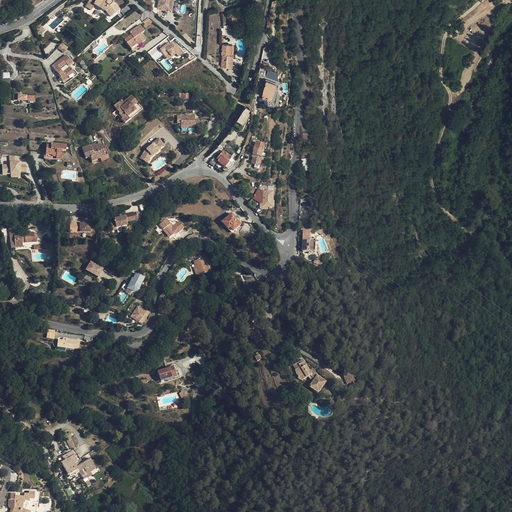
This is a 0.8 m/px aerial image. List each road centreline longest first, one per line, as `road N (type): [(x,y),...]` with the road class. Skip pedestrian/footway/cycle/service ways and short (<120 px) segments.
road 1 (unclassified): [(289,244),(282,267),(268,273),(190,238),(161,273),(152,319),(139,334),(0,314)]
road 2 (track): [(481,0),(445,35),(440,79),(450,93),(430,173),(440,205),(470,235),(496,243),(511,266)]
road 3 (unclassified): [(300,0),(289,244)]
road 4 (unclassified): [(193,170),(103,205),(0,204)]
road 5 (residential): [(193,170),(249,85),(269,0)]
road 6 (unknown): [(268,273),(271,328),(331,370)]
road 7 (unclassified): [(289,244),(255,221),(218,175),(193,170)]
road 8 (unknown): [(16,74),(4,53),(26,34),(28,18),(58,57)]
